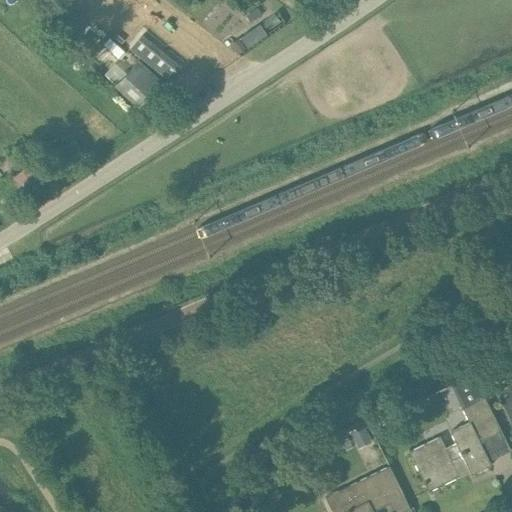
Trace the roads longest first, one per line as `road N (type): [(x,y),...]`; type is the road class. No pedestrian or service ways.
road 1 (unclassified): [(0,393),(511,173)]
road 2 (unclassified): [(0,229),(164,139),(367,0)]
